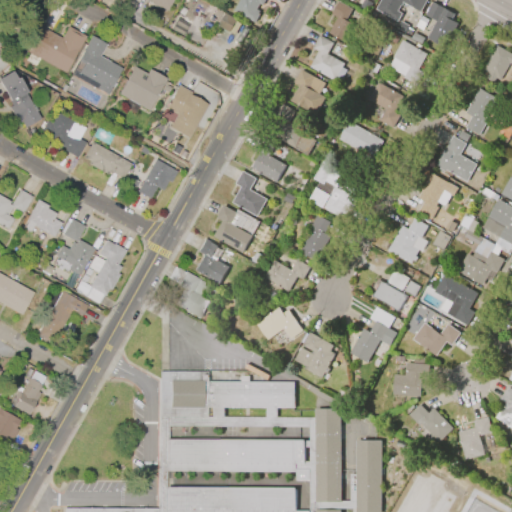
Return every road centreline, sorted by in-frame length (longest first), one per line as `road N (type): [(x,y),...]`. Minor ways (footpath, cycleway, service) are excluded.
road 1 (tertiary): [(304,0),(8,511)]
road 2 (residential): [(329,299),(499,2)]
road 3 (residential): [(246,101),(77,6)]
road 4 (residential): [(167,241),(0,149)]
road 5 (residential): [(256,85),(133,17)]
